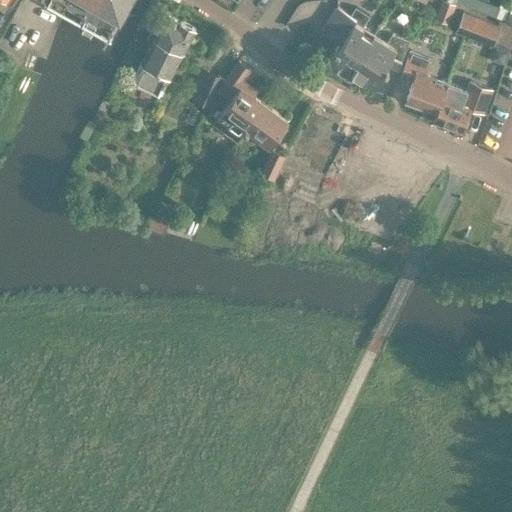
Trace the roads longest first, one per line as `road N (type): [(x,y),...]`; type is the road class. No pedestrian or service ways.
road 1 (unclassified): [(462,159),(326,94),(199,0)]
road 2 (unclassified): [(378,335),(462,159)]
